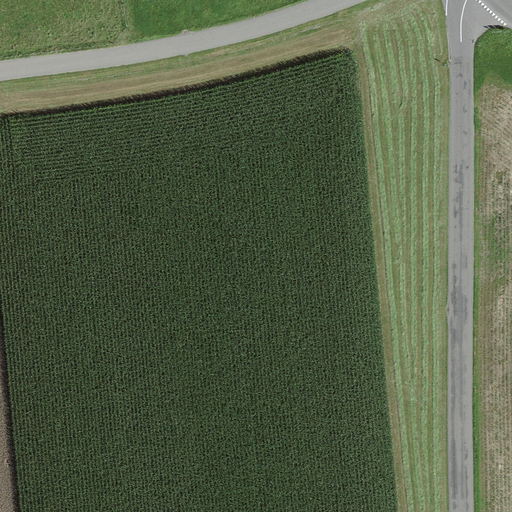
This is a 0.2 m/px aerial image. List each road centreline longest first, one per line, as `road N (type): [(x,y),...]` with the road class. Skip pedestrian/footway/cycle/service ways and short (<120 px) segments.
road 1 (unclassified): [(463,511),(468,0)]
road 2 (unclassified): [(341,0),(169,46),(0,75)]
